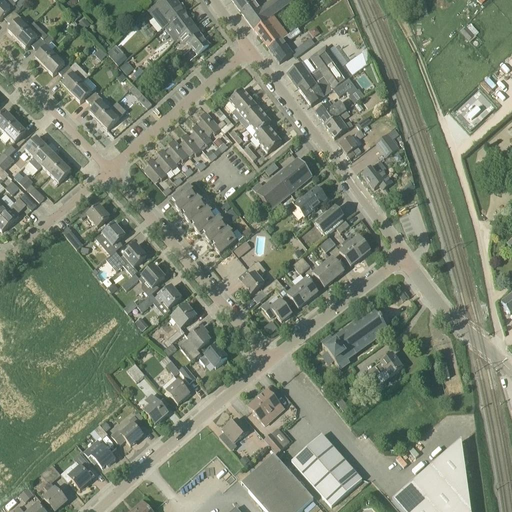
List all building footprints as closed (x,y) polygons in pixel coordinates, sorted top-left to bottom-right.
[(20,11),(15,7),(8,0),(3,0),(0,3),(1,4),(0,4),(0,22),(3,20),(8,24),(16,15),(20,11)] [(151,12),(150,12),(154,18),(163,31),(170,27),(186,15),(175,0),(165,0),(156,7),(150,11),(151,12)] [(230,0),(254,32),(266,23),(266,22),(293,2),(291,0),(275,0),(260,12),(251,0),(230,0)] [(28,31),(19,22),(21,20),(16,15),(8,24),(12,28),(7,33),(17,42),(28,31)] [(170,27),(179,39),(179,40),(194,28),(185,15),(186,15),(185,15),(186,15),(170,27)] [(297,19),(292,23),(295,28),(301,24),(297,19)] [(254,32),(268,51),(280,42),(274,33),(278,30),(272,22),(268,25),(266,23),(254,32)] [(48,38),(34,25),(31,27),(28,31),(17,42),(26,52),(30,47),(35,51),(45,41),(48,38)] [(183,47),(199,35),(194,28),(179,40),(178,41),(183,47)] [(469,43),(475,38),(466,28),(460,34),(469,43)] [(281,42),(280,42),(268,51),(279,66),(292,56),(285,46),(300,34),(297,30),(281,42)] [(199,35),(183,47),(172,56),(170,59),(172,62),(175,59),(177,62),(191,50),(197,57),(209,47),(199,35)] [(55,58),(60,53),(51,44),(54,42),(49,37),(48,38),(45,41),(35,51),(39,56),(34,60),(44,70),(55,58)] [(305,54),(315,47),(311,41),(301,47),(305,54)] [(311,109),(334,92),(350,81),(326,48),(310,60),(319,72),(313,76),(315,80),(313,81),(313,82),(298,92),(311,109)] [(100,64),(106,58),(100,52),(94,57),(100,64)] [(365,52),(345,66),(352,76),(372,62),(365,52)] [(71,70),(71,69),(66,65),(64,67),(55,58),(44,70),(53,79),(57,74),(62,79),(71,70)] [(127,64),(120,70),(126,78),(134,71),(127,64)] [(89,79),(75,65),(71,69),(71,70),(62,79),(66,83),(62,87),(71,97),(83,85),(82,85),(89,79)] [(313,82),(313,81),(309,77),(308,77),(300,66),(287,76),(298,92),(313,82)] [(116,80),(120,85),(126,80),(121,75),(116,80)] [(350,81),(334,92),(339,99),(347,93),(350,97),(357,92),(350,81)] [(89,106),(98,97),(93,92),(91,94),(83,85),(71,97),(80,106),(85,101),(89,106)] [(232,115),(249,100),(242,92),(225,107),(232,115)] [(98,124),(110,112),(101,103),(103,101),(98,97),(89,106),(93,110),(89,115),(98,124)] [(143,97),(138,102),(147,112),(152,107),(143,97)] [(239,123),(256,108),(249,100),(232,115),(239,123)] [(468,101),(458,111),(462,116),(472,106),(468,101)] [(315,115),(325,128),(346,113),(340,104),(336,107),(333,102),(315,115)] [(246,131),(263,116),(256,108),(239,123),(246,131)] [(224,117),(219,112),(219,111),(215,115),(220,120),(224,117)] [(110,112),(98,124),(107,133),(119,121),(110,112)] [(342,120),(344,121),(349,118),(346,113),(325,128),(334,141),(352,128),(349,124),(344,127),(340,121),(342,120)] [(0,131),(4,136),(16,124),(5,114),(0,119),(0,131)] [(221,132),(217,128),(206,115),(200,121),(202,123),(200,125),(211,138),(213,136),(214,138),(221,132)] [(267,128),(271,125),(263,116),(246,131),(253,139),(267,128)] [(231,125),(232,125),(227,119),(226,120),(223,123),(226,127),(228,129),(231,125)] [(360,133),(371,125),(367,119),(355,127),(360,133)] [(221,132),(226,127),(223,123),(217,128),(221,132)] [(16,124),(4,136),(0,139),(0,140),(5,146),(10,141),(14,146),(26,134),(16,124)] [(209,140),(211,138),(200,125),(191,132),(194,135),(192,137),(203,150),(205,148),(207,149),(213,144),(209,140)] [(274,136),(267,128),(253,139),(260,147),(274,136)] [(234,141),(238,138),(233,133),(229,136),(234,141)] [(355,137),(358,141),(363,138),(360,133),(355,137)] [(203,150),(192,137),(190,139),(187,136),(181,142),(183,144),(181,146),(192,159),(195,157),(196,159),(202,153),(201,152),(203,150)] [(274,136),(260,147),(268,156),(281,144),(274,136)] [(239,147),(243,144),(238,138),(234,141),(239,147)] [(33,161),(45,149),(37,140),(24,152),(33,160),(33,161)] [(358,149),(351,140),(339,148),(350,162),(355,158),(352,153),(358,149)] [(386,160),(399,151),(392,141),(379,151),(386,160)] [(192,159),(181,146),(179,148),(174,143),(168,148),(170,151),(168,153),(179,165),(181,163),(183,165),(188,160),(190,161),(192,159)] [(222,155),(227,150),(224,146),(218,151),(222,155)] [(42,169),(54,157),(45,149),(33,161),(33,160),(29,165),(37,173),(42,169)] [(248,158),(252,155),(247,149),(243,152),(248,158)] [(179,165),(168,153),(166,154),(164,152),(157,157),(160,160),(157,162),(168,174),(171,172),(172,174),(178,169),(177,167),(179,165)] [(0,168),(8,160),(4,155),(0,159),(0,168)] [(211,164),(217,159),(214,155),(208,160),(211,164)] [(253,163),(257,160),(252,155),(248,158),(253,163)] [(50,177),(62,165),(54,157),(42,169),(50,177)] [(0,169),(4,173),(14,163),(9,158),(8,160),(0,168),(0,169)] [(168,174),(157,162),(155,164),(153,161),(147,166),(149,169),(144,173),(155,186),(160,181),(161,183),(168,178),(166,176),(168,174)] [(255,196),(270,212),(312,178),(298,161),(255,196)] [(392,186),(382,174),(386,171),(380,163),(374,168),(363,177),(374,192),(379,188),(383,193),(392,186)] [(62,165),(50,177),(59,186),(71,174),(62,165)] [(200,173),(206,168),(203,165),(197,170),(200,173)] [(275,165),(265,172),(269,177),(278,170),(275,165)] [(4,173),(0,169),(0,179),(3,183),(4,182),(4,183),(8,178),(9,177),(4,173)] [(187,179),(193,174),(190,171),(184,176),(187,179)] [(22,188),(29,182),(25,178),(19,185),(22,188)] [(177,189),(182,184),(179,180),(174,185),(177,189)] [(26,192),(33,185),(29,182),(22,188),(26,192)] [(12,184),(9,187),(5,191),(9,195),(16,188),(12,184)] [(12,198),(19,191),(16,188),(9,195),(12,198)] [(175,209),(179,213),(195,199),(191,195),(193,193),(188,188),(172,201),(168,204),(173,210),(175,209)] [(166,198),(171,193),(168,190),(163,194),(166,198)] [(295,208),(305,220),(327,202),(317,190),(295,208)] [(44,201),(34,191),(29,196),(39,206),(44,201)] [(37,208),(27,198),(24,196),(20,201),(22,203),(31,213),(37,208)] [(197,197),(195,199),(179,213),(180,214),(178,216),(183,221),(184,220),(188,224),(204,210),(201,206),(202,204),(197,197)] [(0,220),(6,215),(6,214),(10,210),(2,201),(0,202),(0,220)] [(227,204),(223,208),(221,210),(223,212),(225,211),(227,213),(231,209),(227,204)] [(98,208),(87,218),(97,230),(109,220),(98,208)] [(206,208),(204,210),(188,224),(189,225),(188,227),(192,232),(194,230),(197,235),(214,221),(210,217),(212,215),(206,208)] [(343,220),(339,215),(335,210),(333,212),(331,209),(313,224),(325,239),(344,224),(341,222),(343,220)] [(225,215),(233,224),(238,219),(231,210),(225,215)] [(6,215),(0,220),(0,233),(2,235),(14,223),(6,215)] [(215,219),(214,221),(197,235),(200,238),(203,241),(205,240),(209,244),(225,230),(221,226),(223,224),(218,219),(216,221),(215,219)] [(336,231),(340,236),(349,229),(345,223),(336,231)] [(113,248),(118,243),(125,238),(114,226),(96,242),(99,246),(106,240),(113,248)] [(213,252),(214,251),(220,257),(236,243),(231,237),(233,235),(227,228),(225,230),(209,244),(210,246),(208,247),(213,252)] [(252,234),(248,229),(243,234),(247,239),(252,234)] [(70,232),(65,237),(64,237),(77,253),(83,248),(70,232)] [(323,242),(331,251),(336,247),(328,238),(323,242)] [(346,243),(360,261),(370,253),(359,239),(353,243),(350,239),(346,243)] [(326,255),(331,251),(323,242),(318,246),(326,255)] [(350,268),(360,261),(346,243),(341,246),(345,250),(339,255),(350,268)] [(122,269),(131,280),(135,277),(138,274),(134,270),(146,259),(136,247),(123,258),(121,260),(126,266),(122,269)] [(233,254),(239,260),(243,256),(238,250),(233,254)] [(115,254),(110,259),(106,262),(116,274),(122,269),(126,266),(121,260),(115,254)] [(297,264),(305,273),(310,269),(302,260),(297,264)] [(323,268),(334,282),(344,274),(332,260),(323,268)] [(251,279),(242,286),(251,297),(264,286),(259,281),(262,278),(261,277),(266,273),(258,264),(247,273),(251,279)] [(300,277),(305,273),(297,264),(292,268),(300,277)] [(139,282),(142,285),(141,291),(148,299),(148,300),(159,291),(156,288),(164,280),(154,268),(139,281),(139,282)] [(324,290),(334,282),(323,268),(313,276),(324,290)] [(139,282),(139,281),(135,277),(131,280),(122,288),(126,293),(139,282)] [(306,282),(305,283),(300,277),(292,284),(297,289),(308,303),(317,295),(306,282)] [(276,290),(279,295),(284,291),(276,281),(272,285),(276,290)] [(266,298),(276,290),(272,285),(262,293),(266,298)] [(114,286),(107,290),(111,295),(117,291),(114,286)] [(152,304),(153,306),(156,310),(162,305),(168,311),(181,301),(171,289),(156,301),(152,304)] [(298,311),(308,303),(297,289),(287,297),(298,311)] [(511,314),(511,295),(501,303),(501,304),(510,316),(511,314)] [(152,304),(148,300),(137,309),(142,315),(153,306),(152,304)] [(271,310),(267,306),(262,310),(270,321),(275,317),(281,325),(291,317),(280,303),(271,310)] [(180,332),(181,332),(196,319),(187,307),(171,320),(180,332)] [(340,336),(341,337),(333,343),(331,340),(322,347),(327,354),(334,364),(335,364),(340,371),(349,365),(347,362),(354,357),(355,357),(356,357),(355,356),(363,351),(363,352),(364,351),(363,350),(371,345),(371,346),(372,345),(371,344),(379,339),(379,340),(380,339),(380,338),(387,333),(387,334),(388,334),(373,313),(372,313),(373,314),(366,319),(365,318),(364,319),(365,320),(358,325),(357,324),(356,325),(357,326),(350,331),(349,330),(348,331),(349,332),(341,337),(341,336),(340,336)] [(264,328),(269,337),(278,331),(272,323),(264,328)] [(146,325),(139,330),(142,334),(148,329),(146,325)] [(182,346),(194,361),(200,356),(198,353),(210,343),(206,339),(208,338),(201,329),(193,336),(194,337),(182,346)] [(180,332),(177,334),(167,343),(171,347),(172,346),(184,336),(181,332),(180,332)] [(171,347),(168,350),(163,354),(167,359),(176,352),(172,346),(171,347)] [(210,364),(215,371),(227,361),(216,348),(205,358),(199,362),(205,369),(210,364)] [(443,352),(436,354),(443,381),(449,379),(443,352)] [(378,380),(377,379),(385,372),(390,379),(402,371),(398,365),(400,363),(397,359),(395,360),(392,356),(380,365),(381,366),(366,377),(372,385),(378,380)] [(179,374),(171,364),(166,369),(174,379),(179,374)] [(145,378),(135,366),(127,374),(136,385),(145,378)] [(185,369),(179,373),(189,386),(196,381),(185,369)] [(178,383),(166,394),(178,407),(190,397),(178,383)] [(202,388),(207,393),(212,389),(207,384),(202,388)] [(325,396),(330,392),(326,387),(321,391),(325,396)] [(284,411),(272,398),(267,393),(248,410),(265,428),(284,411)] [(150,408),(143,414),(155,427),(167,416),(152,398),(146,404),(150,408)] [(344,415),(349,411),(341,401),(336,405),(344,415)] [(144,430),(139,424),(134,419),(129,423),(132,427),(121,436),(118,433),(111,439),(120,448),(126,443),(130,448),(142,438),(139,434),(144,430)] [(244,439),(249,434),(237,421),(232,425),(231,425),(222,433),(224,435),(219,440),(231,454),(237,449),(234,446),(243,438),(244,439)] [(107,437),(100,429),(100,428),(94,432),(102,441),(107,437)] [(284,451),(284,450),(289,445),(278,431),(272,436),(271,436),(264,442),(277,457),(284,451)] [(94,432),(90,436),(98,445),(102,441),(94,432)] [(331,510),(362,483),(322,437),(291,464),(331,510)] [(470,511),(461,443),(392,503),(399,511),(470,511)] [(105,446),(91,458),(102,470),(106,467),(107,468),(115,461),(108,453),(110,452),(105,446)] [(81,470),(70,480),(80,492),(91,482),(84,473),(89,468),(80,457),(73,462),(81,470)] [(239,462),(244,468),(250,463),(245,457),(239,462)] [(264,511),(302,511),(313,503),(274,458),(242,486),(264,511)] [(52,467),(40,477),(49,486),(44,490),(49,496),(44,501),(53,511),(56,511),(66,504),(51,486),(61,478),(52,467)] [(33,498),(28,491),(19,498),(24,505),(33,498)]
